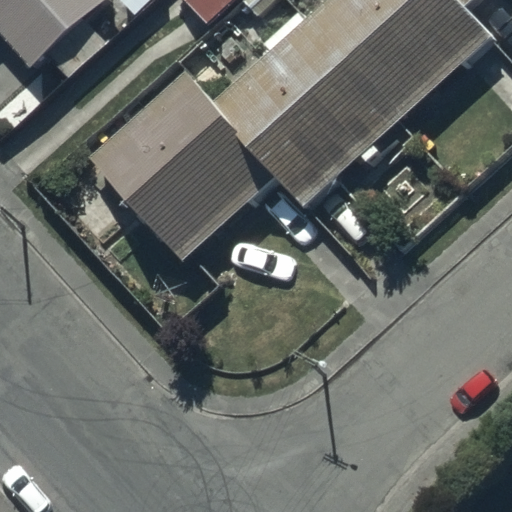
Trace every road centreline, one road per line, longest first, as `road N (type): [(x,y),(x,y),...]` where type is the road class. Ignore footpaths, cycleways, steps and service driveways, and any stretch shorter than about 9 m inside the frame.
road 1 (residential): [(284,511),(511,303)]
road 2 (residential): [(138,511),(0,358)]
